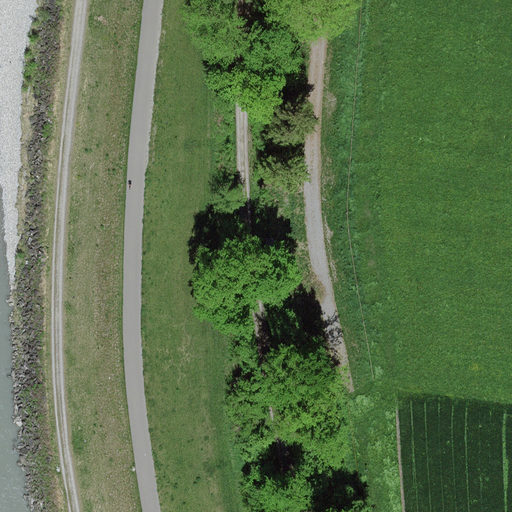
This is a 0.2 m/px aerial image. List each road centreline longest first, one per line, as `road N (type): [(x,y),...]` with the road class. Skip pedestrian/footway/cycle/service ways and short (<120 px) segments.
road 1 (track): [(297,511),(249,260),(249,0)]
road 2 (track): [(82,511),(66,419),(63,299),(88,0)]
